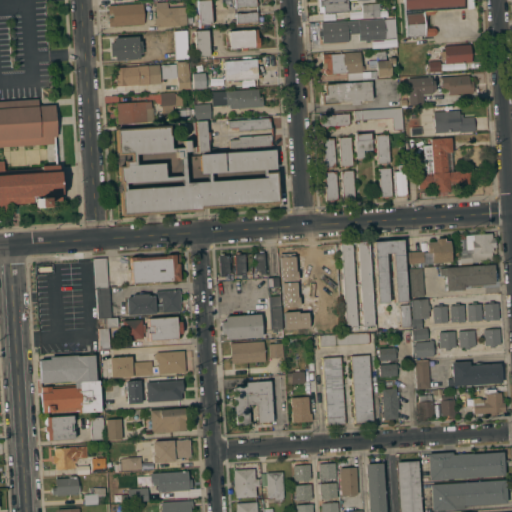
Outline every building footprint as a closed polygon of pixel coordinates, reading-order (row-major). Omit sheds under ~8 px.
[(210,0),(211,24),(202,25),(202,28),(199,28),(198,19),(195,19),(195,14),(198,14),(197,0),(210,0)] [(256,0),(257,7),(248,7),(248,6),(239,7),(239,8),(235,8),(235,0),(256,0)] [(323,13),(323,11),(318,11),(317,0),(347,0),(348,11),(323,13)] [(471,0),(472,8),(435,10),(435,12),(434,14),(432,14),(426,15),(428,28),(432,27),(434,28),(436,29),(436,30),(436,32),(436,33),(435,34),(434,35),(433,35),(406,37),(403,0),(471,0)] [(156,27),(156,25),(155,25),(154,17),(156,17),(155,8),(156,8),(155,2),(167,1),(168,8),(185,6),(186,24),(156,27)] [(109,26),(107,5),(143,3),(144,24),(109,26)] [(378,3),(379,16),(362,18),(361,4),(378,3)] [(236,23),(236,13),(240,13),(248,13),(248,12),(257,11),(258,22),(236,23)] [(394,19),(395,37),(385,38),(369,40),(369,42),(365,42),(365,40),(359,40),(358,32),(347,33),(348,41),(322,43),(321,36),(319,36),(318,30),(321,30),(320,23),(383,18),(383,19),(394,19)] [(257,29),(257,37),(259,37),(259,47),(247,48),(247,49),(242,50),(242,48),(229,48),(229,47),(227,47),(226,42),(229,42),(228,31),(257,29)] [(174,31),(187,30),(189,59),(175,59),(174,31)] [(196,57),(194,31),(208,30),(209,56),(196,57)] [(114,60),(114,56),(110,56),(109,42),(113,42),(113,37),(138,36),(138,41),(140,40),(141,45),(143,45),(143,49),(141,49),(141,54),(139,54),(139,59),(114,60)] [(445,64),(444,57),(443,57),(442,54),(444,54),(443,46),(470,44),(472,62),(445,64)] [(359,51),(361,65),(363,65),(363,70),(361,71),(362,79),(347,80),(346,73),(326,74),(324,73),(324,70),(325,69),(322,69),(322,54),(359,51)] [(376,76),(375,61),(376,60),(375,52),(385,51),(386,60),(388,59),(388,58),(394,57),(394,65),(390,66),(391,75),(376,76)] [(257,58),(257,59),(260,59),(260,63),(257,63),(258,74),(261,74),(261,78),(226,81),(224,61),(257,58)] [(190,88),(178,89),(177,77),(161,79),(160,65),(176,64),(176,62),(188,61),(190,88)] [(428,72),(428,63),(440,62),(441,71),(428,72)] [(115,86),(115,79),(114,79),(114,75),(115,75),(114,67),(137,66),(159,64),(160,83),(115,86)] [(192,73),(204,72),(205,88),(193,88),(193,82),(192,73)] [(448,94),(448,89),(445,89),(445,88),(441,88),(441,76),(469,75),(469,80),(473,80),(473,92),(448,94)] [(407,78),(431,76),(431,80),(434,80),(435,91),(432,91),(432,93),(423,94),(423,104),(409,105),(407,78)] [(321,104),(321,94),(324,93),(324,84),(370,81),(372,101),(358,102),(358,104),(350,105),(350,101),(338,102),(338,103),(321,104)] [(230,109),(230,105),(212,106),(211,91),(258,88),(258,96),(262,95),(263,106),(230,109)] [(161,106),(160,94),(174,93),(175,105),(161,106)] [(38,102),(38,106),(54,105),(57,136),(53,137),(53,143),(0,146),(0,101),(38,99),(38,102)] [(151,101),(151,107),(153,107),(155,124),(117,126),(116,103),(151,101)] [(210,103),(211,119),(195,120),(193,104),(210,103)] [(354,112),(353,110),(401,107),(401,109),(403,129),(393,130),(392,117),(354,120),(354,112)] [(193,108),(194,119),(174,120),(173,110),(193,108)] [(433,111),(459,110),(459,114),(462,114),(463,117),(473,116),(474,131),(459,132),(459,131),(434,133),(433,111)] [(349,113),(349,117),(350,117),(350,121),(349,121),(349,125),(344,125),(344,127),(341,127),(341,125),(329,126),(329,128),(325,128),(325,126),(320,127),(319,115),(349,113)] [(271,118),(272,142),(271,142),(271,145),(229,148),(229,140),(238,139),(238,137),(270,134),(270,128),(238,130),(238,129),(231,130),(231,128),(228,128),(228,120),(271,118)] [(197,152),(195,122),(206,122),(207,132),(209,131),(209,139),(207,139),(208,151),(197,152)] [(135,154),(135,157),(129,157),(129,154),(116,155),(114,128),(169,125),(170,148),(183,147),(182,140),(188,140),(189,151),(184,151),(184,154),(175,154),(175,152),(135,154)] [(421,127),(421,135),(411,136),(410,127),(421,127)] [(355,131),(357,131),(357,133),(370,133),(370,140),(371,139),(372,150),(363,150),(364,158),(356,159),(355,131)] [(386,163),(386,164),(381,165),(381,163),(378,164),(377,159),(376,159),(376,156),(377,155),(376,143),(375,143),(374,140),(376,140),(376,135),(379,135),(379,133),(383,133),(383,134),(388,134),(390,163),(386,163)] [(350,141),(352,141),(352,144),(351,144),(352,165),(348,165),(348,167),(344,167),(344,166),(340,166),(338,137),(342,137),(342,136),(346,136),(346,137),(350,137),(350,141)] [(335,166),(331,166),(331,168),(327,168),(327,167),(323,167),(321,138),(325,138),(325,137),(329,137),(329,138),(333,138),(335,166)] [(417,173),(425,173),(423,145),(430,145),(430,138),(450,137),(453,171),(469,170),(470,185),(448,187),(449,191),(433,192),(433,188),(418,189),(417,173)] [(198,182),(207,181),(206,173),(199,173),(198,154),(274,149),(275,169),(266,169),(266,172),(276,171),(276,179),(198,184),(198,182)] [(181,185),(181,179),(125,183),(125,189),(120,189),(120,183),(118,183),(117,166),(123,165),(122,160),(129,160),(129,157),(135,157),(135,164),(164,163),(164,177),(181,176),(180,157),(175,157),(175,154),(184,154),(185,182),(198,182),(198,184),(181,185)] [(61,200),(44,202),(45,207),(35,207),(35,202),(6,204),(6,214),(0,214),(0,161),(3,161),(3,170),(41,168),(41,165),(58,164),(61,200)] [(395,196),(393,172),(398,171),(398,164),(404,164),(407,195),(395,196)] [(391,196),(388,196),(388,198),(384,198),(384,197),(380,197),(379,192),(378,192),(378,189),(379,189),(378,168),(382,168),(382,167),(386,167),(386,168),(390,168),(391,196)] [(354,199),(342,199),(340,171),(344,170),(344,169),(348,169),(348,170),(352,170),(354,199)] [(337,199),(326,200),(325,195),(324,196),(324,192),(325,192),(324,180),(323,180),(323,177),(324,177),(324,172),(327,172),(327,171),(331,170),(331,171),(335,171),(337,199)] [(276,179),(278,203),(200,208),(201,211),(200,211),(198,184),(276,179)] [(200,211),(120,216),(118,190),(120,189),(125,189),(181,185),(198,184),(200,211)] [(473,235),(473,234),(492,233),(492,238),(495,237),(495,247),(493,247),(493,252),(491,252),(492,261),(461,263),(460,249),(466,249),(465,235),(473,235)] [(451,261),(431,262),(431,252),(427,253),(426,242),(435,241),(435,238),(444,238),(444,241),(450,241),(451,261)] [(373,241),(402,239),(407,301),(395,302),(392,253),(385,253),(388,302),(377,303),(373,241)] [(374,325),(366,326),(367,329),(363,329),(362,314),(360,314),(360,311),(362,311),(361,306),(360,307),(360,303),(361,303),(360,284),(358,284),(358,281),(360,281),(359,265),(357,265),(357,262),(359,261),(358,251),(356,251),(356,247),(358,247),(357,242),(369,241),(374,325)] [(340,243),(351,242),(352,248),(354,248),(354,251),(352,251),(353,262),(354,262),(355,265),(353,265),(354,281),(355,281),(356,284),(354,284),(355,303),(357,303),(357,307),(356,307),(356,311),(358,311),(358,314),(356,314),(357,330),(348,330),(348,327),(345,327),(340,243)] [(258,253),(258,251),(263,250),(263,252),(264,252),(265,274),(261,274),(260,271),(255,272),(254,253),(258,253)] [(407,263),(407,252),(423,251),(424,262),(407,263)] [(235,273),(234,254),(235,254),(235,252),(239,252),(240,254),(244,254),(245,272),(240,272),(240,275),(235,275),(235,273)] [(218,255),(219,255),(219,253),(224,253),(224,255),(228,255),(229,273),(219,274),(218,255)] [(130,259),(129,259),(129,257),(140,256),(140,257),(166,256),(166,255),(175,254),(176,263),(179,263),(180,281),(176,281),(176,280),(131,283),(130,259)] [(94,259),(106,258),(108,288),(96,289),(94,259)] [(493,264),(494,281),(494,283),(473,285),(473,287),(470,287),(470,285),(463,286),(464,289),(461,290),(454,291),(454,290),(451,290),(451,291),(448,291),(446,291),(446,288),(445,289),(444,284),(445,284),(445,276),(443,277),(443,275),(440,275),(439,268),(493,264)] [(424,296),(410,297),(408,269),(422,268),(424,296)] [(267,278),(278,277),(279,287),(268,287),(267,278)] [(111,317),(98,318),(96,289),(108,288),(109,288),(111,317)] [(155,291),(179,289),(179,290),(180,290),(181,302),(180,302),(180,311),(127,314),(126,297),(132,297),(132,295),(148,294),(148,296),(154,295),(155,305),(161,305),(161,296),(155,297),(155,291)] [(269,296),(280,295),(282,329),(271,330),(269,296)] [(411,319),(412,319),(411,300),(427,299),(428,305),(430,305),(430,310),(428,310),(428,318),(421,318),(422,328),(427,328),(427,329),(412,330),(411,319)] [(499,319),(484,320),(483,303),(498,302),(499,319)] [(410,327),(401,327),(400,321),(397,322),(397,316),(400,316),(399,305),(409,304),(410,327)] [(449,305),(463,304),(464,321),(450,322),(449,305)] [(481,320),(467,321),(466,304),(480,304),(481,320)] [(447,322),(433,323),(432,306),(446,305),(447,322)] [(226,339),(225,334),(222,334),(221,321),(224,321),(224,316),(260,314),(261,337),(226,339)] [(149,341),(147,318),(176,316),(176,321),(181,321),(182,333),(177,333),(178,338),(149,341)] [(106,327),(105,318),(116,317),(117,326),(106,327)] [(123,340),(122,328),(119,328),(119,322),(122,322),(122,320),(141,319),(142,324),(145,324),(145,333),(142,333),(142,338),(123,340)] [(107,328),(108,348),(99,349),(98,328),(107,328)] [(500,344),(495,345),(495,347),(489,348),(489,345),(484,345),(483,329),(499,328),(500,344)] [(427,329),(428,340),(412,341),(412,330),(427,329)] [(475,346),(469,346),(470,349),(461,349),(461,347),(459,347),(458,331),(474,330),(475,346)] [(455,347),(450,347),(450,350),(444,350),(444,348),(439,348),(438,332),(454,331),(455,347)] [(344,335),(369,333),(369,343),(345,345),(344,335)] [(320,346),(319,336),(344,335),(345,345),(320,346)] [(231,363),(230,343),(264,341),(265,361),(231,363)] [(415,357),(414,342),(432,341),(433,356),(415,357)] [(268,344),(282,343),(283,357),(269,358),(268,344)] [(380,377),(378,352),(376,352),(376,350),(378,350),(378,348),(395,347),(395,348),(397,348),(397,352),(395,352),(396,375),(380,377)] [(185,372),(158,374),(157,362),(156,362),(156,359),(154,359),(154,354),(155,354),(155,352),(184,350),(185,372)] [(350,356),(368,354),(373,422),(354,423),(350,356)] [(49,359),(49,357),(94,355),(95,381),(98,380),(100,411),(79,413),(79,410),(46,412),(46,413),(42,413),(42,407),(41,407),(40,393),(41,393),(40,387),(74,385),(73,381),(40,383),(39,360),(49,359)] [(109,357),(131,356),(131,362),(151,361),(152,374),(111,377),(109,357)] [(322,358),(340,356),(344,423),(326,425),(322,358)] [(430,388),(416,389),(414,361),(428,360),(430,388)] [(452,386),(452,385),(447,385),(447,379),(452,379),(451,362),(468,361),(468,365),(499,363),(499,366),(500,366),(501,383),(452,386)] [(287,384),(286,373),(292,372),(292,371),(304,371),(304,383),(287,384)] [(182,379),(183,392),(181,392),(182,399),(147,402),(145,382),(182,379)] [(125,381),(139,380),(141,403),(127,404),(125,381)] [(272,422),(257,422),(256,404),(248,404),(249,424),(242,424),(236,424),(235,413),(234,413),(232,387),(245,386),(245,382),(270,380),(272,422)] [(381,389),(396,388),(396,395),(398,395),(398,397),(397,397),(398,409),(399,409),(399,411),(397,411),(397,419),(383,419),(381,389)] [(472,398),(480,397),(480,399),(485,399),(485,393),(486,393),(486,389),(494,389),(495,393),(501,393),(502,402),(504,402),(505,411),(497,412),(497,415),(489,415),(489,413),(473,414),(472,398)] [(431,394),(431,401),(432,401),(433,417),(419,418),(418,401),(419,401),(419,395),(431,394)] [(439,400),(441,400),(441,396),(453,395),(453,399),(454,399),(455,415),(454,415),(455,417),(448,418),(448,416),(440,416),(439,400)] [(291,398),(307,397),(308,414),(310,414),(311,421),(292,422),(291,398)] [(152,433),(149,410),(159,409),(160,410),(183,408),(185,430),(152,433)] [(72,415),(73,438),(47,440),(47,438),(45,438),(45,433),(47,433),(47,432),(45,432),(44,431),(44,430),(44,428),(44,427),(45,426),(46,425),(46,424),(45,424),(44,419),(46,419),(46,417),(72,415)] [(91,417),(102,417),(103,439),(93,440),(91,417)] [(106,419),(120,418),(121,439),(107,440),(106,419)] [(190,456),(188,456),(188,457),(185,458),(185,457),(173,457),(174,462),(152,463),(151,455),(152,455),(151,442),(184,439),(184,438),(187,438),(187,439),(189,439),(190,456)] [(86,458),(76,458),(76,462),(74,462),(74,469),(54,469),(54,463),(52,463),(51,455),(54,455),(53,448),(70,448),(70,446),(86,446),(86,458)] [(429,480),(427,454),(451,452),(452,455),(503,452),(504,475),(429,480)] [(121,470),(121,471),(115,471),(114,467),(120,466),(120,458),(126,458),(126,457),(140,456),(141,469),(121,470)] [(91,472),(90,458),(104,458),(105,471),(91,472)] [(420,511),(398,511),(395,462),(417,460),(420,511)] [(335,478),(327,479),(327,480),(322,480),(321,479),(319,479),(318,464),(334,463),(335,478)] [(368,511),(365,464),(382,463),(385,511),(368,511)] [(292,465),(309,464),(310,480),(308,480),(308,481),(302,482),(302,480),(293,481),(292,465)] [(357,494),(354,494),(354,496),(347,497),(347,495),(340,495),(339,478),(339,473),(339,468),(356,467),(357,494)] [(235,498),(234,491),(233,476),(234,476),(233,470),(254,468),(254,479),(258,479),(258,486),(255,486),(256,497),(235,498)] [(179,491),(179,493),(172,494),(172,491),(165,491),(166,494),(157,495),(156,486),(151,486),(151,481),(148,481),(147,473),(188,470),(189,477),(191,477),(192,488),(189,488),(189,490),(179,491)] [(283,496),(282,496),(282,499),(274,499),(274,497),(266,498),(265,473),(282,472),(283,496)] [(77,477),(77,485),(79,485),(80,493),(78,493),(78,494),(56,495),(56,494),(52,494),(51,487),(56,487),(55,478),(77,477)] [(462,506),(463,509),(431,511),(430,484),(505,479),(506,503),(462,506)] [(336,498),(328,498),(328,500),(323,500),(323,499),(320,499),(319,484),(336,482),(336,498)] [(310,484),(311,500),(309,500),(309,501),(304,501),(303,500),(295,501),(294,485),(310,484)] [(105,496),(97,496),(98,504),(84,504),(84,494),(91,494),(91,489),(92,489),(92,487),(105,488),(105,496)] [(147,487),(148,500),(128,502),(127,489),(147,487)] [(160,511),(160,509),(161,509),(161,502),(192,500),(193,508),(190,508),(190,511),(160,511)] [(235,511),(235,510),(236,510),(235,503),(256,501),(257,511),(235,511)] [(337,511),(320,511),(320,503),(327,503),(327,502),(332,501),(332,502),(337,502),(337,511)]
